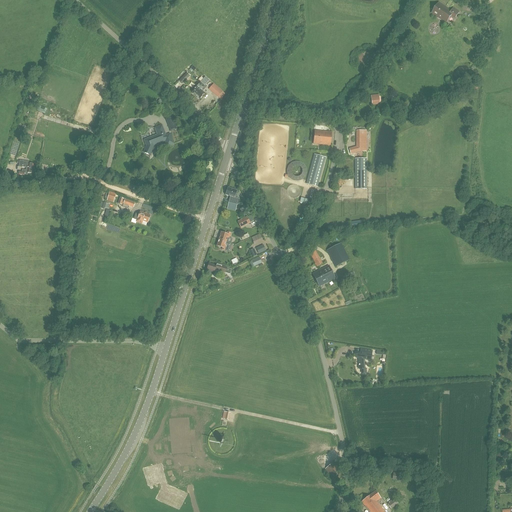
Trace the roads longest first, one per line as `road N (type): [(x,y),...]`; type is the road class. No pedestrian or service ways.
road 1 (tertiary): [(90,511),(142,417),(227,154)]
road 2 (unclassified): [(338,511),(346,461),(313,324),(227,154)]
road 3 (unclassified): [(227,154),(204,120),(74,0)]
road 4 (track): [(0,187),(91,179),(202,218)]
road 5 (tertiary): [(227,154),(277,0)]
road 6 (track): [(129,49),(84,178)]
